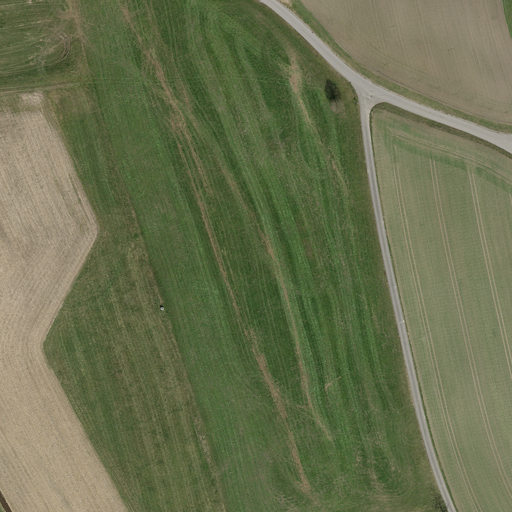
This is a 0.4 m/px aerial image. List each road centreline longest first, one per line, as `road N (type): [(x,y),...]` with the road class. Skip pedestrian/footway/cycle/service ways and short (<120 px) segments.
road 1 (residential): [(453,511),(398,308),(371,152),(370,95)]
road 2 (residential): [(370,95),(511,145)]
road 3 (residential): [(370,95),(263,0)]
